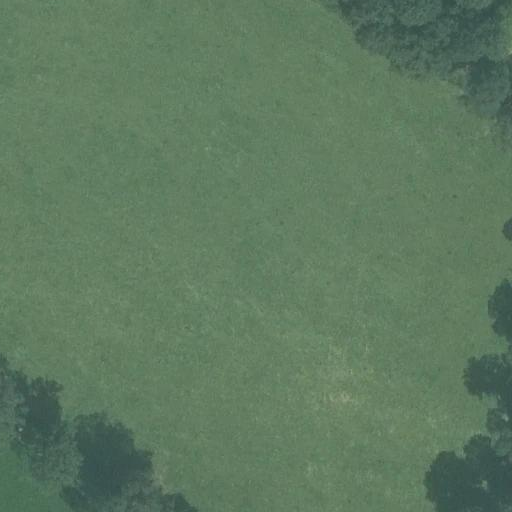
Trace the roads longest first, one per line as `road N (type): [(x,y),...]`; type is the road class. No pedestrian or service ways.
road 1 (track): [(105,511),(0,423)]
road 2 (track): [(405,0),(511,64)]
